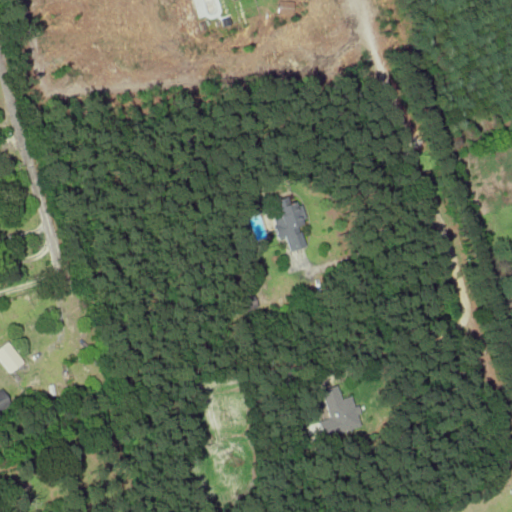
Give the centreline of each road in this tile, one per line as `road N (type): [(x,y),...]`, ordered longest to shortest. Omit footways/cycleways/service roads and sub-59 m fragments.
road 1 (residential): [(363,0),(511,437)]
road 2 (residential): [(2,60),(53,241)]
